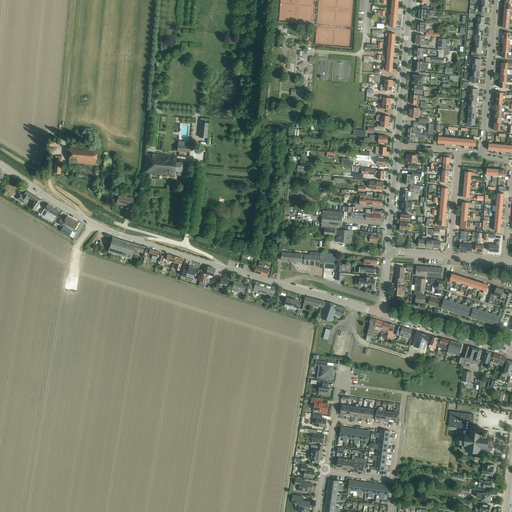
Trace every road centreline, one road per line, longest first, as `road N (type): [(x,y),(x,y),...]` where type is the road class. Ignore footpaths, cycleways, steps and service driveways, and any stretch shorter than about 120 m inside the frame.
road 1 (tertiary): [(380,314),(101,228),(0,165)]
road 2 (residential): [(333,420),(398,429),(391,480),(324,470)]
road 3 (unclassified): [(129,215),(125,227),(186,245),(194,155)]
road 4 (residential): [(482,155),(495,0)]
road 5 (tertiary): [(396,145),(410,0)]
road 6 (tertiary): [(511,353),(380,314)]
